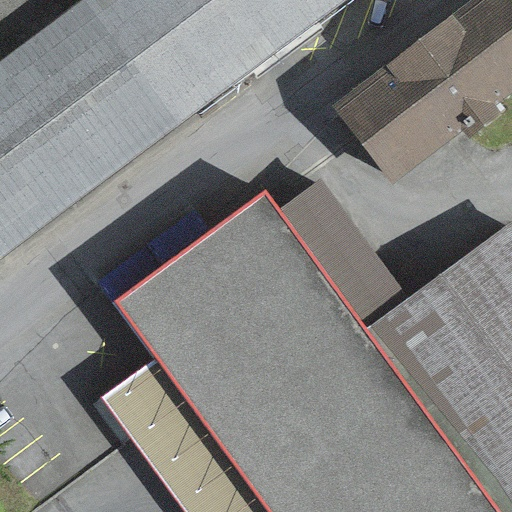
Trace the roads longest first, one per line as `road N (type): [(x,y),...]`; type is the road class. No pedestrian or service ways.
road 1 (residential): [(0,333),(447,0)]
road 2 (track): [(511,208),(387,228),(328,186),(287,119)]
